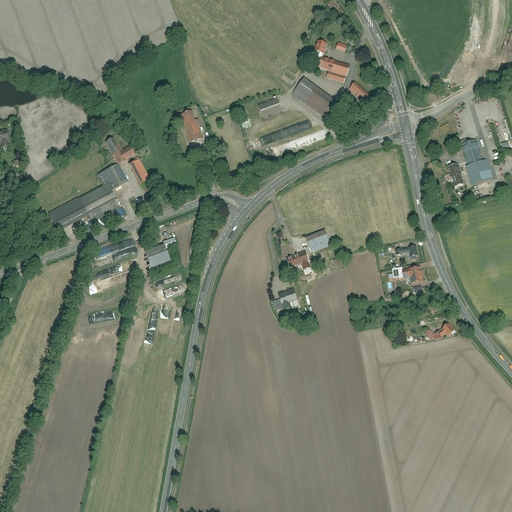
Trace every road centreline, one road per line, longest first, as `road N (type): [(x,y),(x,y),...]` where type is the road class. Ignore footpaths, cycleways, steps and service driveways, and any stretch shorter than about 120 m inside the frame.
road 1 (primary): [(163,511),(204,284),(248,206)]
road 2 (tertiary): [(406,127),(440,267),(476,331),(511,373)]
road 3 (tertiary): [(0,274),(209,198),(248,206)]
road 4 (primary): [(248,206),(288,174),(362,143)]
